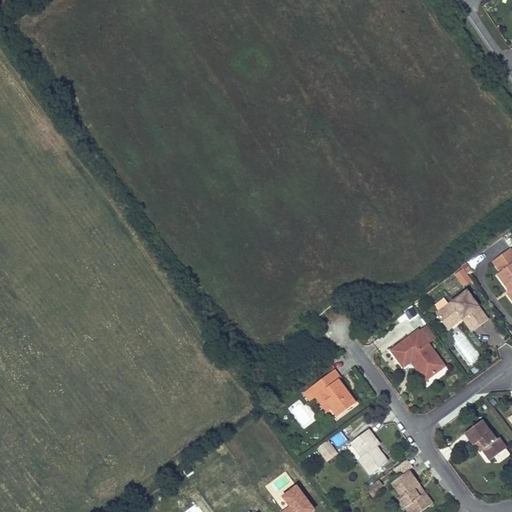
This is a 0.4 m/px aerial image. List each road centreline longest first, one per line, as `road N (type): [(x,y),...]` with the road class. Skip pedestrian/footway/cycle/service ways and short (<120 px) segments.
road 1 (residential): [(414,431),(465,499),(488,511),(511,507)]
road 2 (residential): [(414,431),(511,358)]
